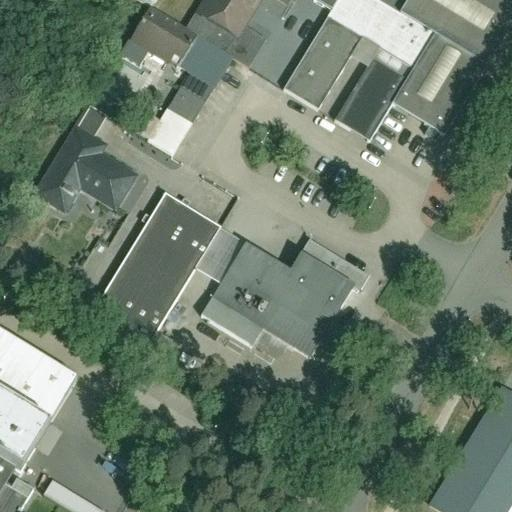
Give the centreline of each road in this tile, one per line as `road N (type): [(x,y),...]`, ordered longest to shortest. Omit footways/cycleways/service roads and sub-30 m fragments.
road 1 (residential): [(393,219),(396,189),(380,168),(258,98),(232,102),(221,137),(230,159),(346,232),(359,238),(380,231)]
road 2 (unclassified): [(338,508),(0,319)]
road 3 (unclassified): [(471,270),(338,508)]
